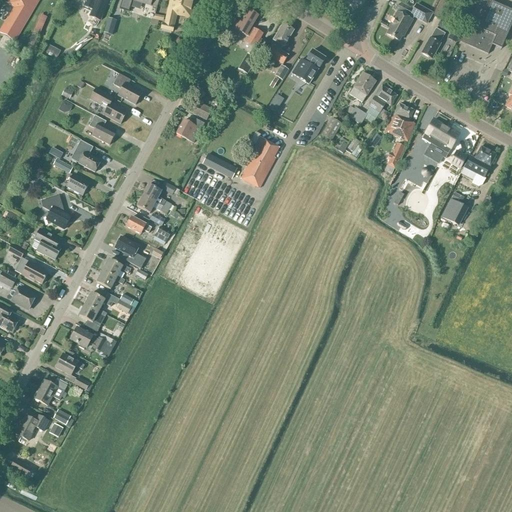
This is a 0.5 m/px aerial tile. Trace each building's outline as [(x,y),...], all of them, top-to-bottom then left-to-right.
[(14,8),(0,30),(0,34),(14,43),(39,0),(8,0),(6,3),(14,8)] [(100,22),(108,0),(96,0),(89,17),(100,22)] [(150,6),(151,0),(122,0),(119,9),(128,12),(132,0),(150,6)] [(190,18),(194,0),(170,0),(167,13),(166,13),(164,23),(163,23),(161,31),(172,34),(174,27),(175,27),(177,15),(190,18)] [(440,18),(449,0),(440,0),(433,15),(440,18)] [(501,49),(511,23),(511,11),(490,2),(478,28),(468,24),(460,43),(488,55),(493,43),(497,45),(496,47),(501,49)] [(432,14),(416,5),(411,14),(406,11),(403,16),(397,13),(388,29),(389,30),(386,35),(399,42),(401,36),(403,37),(414,18),(426,24),(432,14)] [(249,29),(257,16),(248,11),(241,23),(235,20),(230,28),(246,37),(247,35),(249,36),(246,41),(255,46),(261,36),(249,29)] [(40,14),(34,29),(41,32),(47,17),(40,14)] [(440,22),(437,28),(447,34),(450,29),(451,30),(450,31),(459,36),(461,31),(449,24),(448,26),(440,21),(440,22)] [(283,47),(293,31),(283,25),(282,25),(273,41),(271,46),(272,47),(267,55),(283,65),(288,56),(280,51),(282,47),(283,47)] [(430,38),(421,54),(431,60),(440,44),(439,44),(445,34),(436,29),(430,39),(430,38)] [(50,47),(44,57),(53,62),(55,59),(57,61),(61,53),(50,47)] [(325,58),(313,50),(307,59),(309,60),(307,63),(301,59),(292,73),(309,84),(318,70),(316,69),(318,66),(320,67),(325,58)] [(281,66),(274,76),(283,81),(289,71),(281,66)] [(362,103),(366,97),(375,83),(362,74),(353,89),(349,95),(362,103)] [(135,106),(141,94),(127,86),(130,81),(119,75),(113,85),(121,90),(118,96),(135,106)] [(511,83),(505,80),(501,89),(508,93),(511,84),(511,83)] [(361,112),(354,122),(360,126),(367,116),(375,121),(385,104),(390,107),(396,97),(381,87),(375,97),(368,107),(370,108),(365,115),(361,112)] [(120,125),(126,113),(110,105),(113,99),(95,90),(90,100),(106,109),(103,115),(120,125)] [(69,114),(72,104),(63,101),(60,110),(69,114)] [(206,121),(211,110),(195,101),(189,112),(206,121)] [(409,122),(413,111),(399,105),(393,119),(392,118),(385,132),(407,142),(415,124),(409,122)] [(354,122),(361,112),(355,108),(348,119),(354,122)] [(109,146),(115,134),(103,128),(106,122),(94,116),(89,127),(95,130),(91,136),(109,146)] [(194,120),(190,118),(187,123),(183,121),(176,134),(193,144),(204,125),(194,119),(194,120)] [(331,142),(341,125),(331,119),(321,136),(331,142)] [(442,158),(445,159),(459,136),(433,121),(422,140),(430,145),(423,156),(438,165),(442,158)] [(381,138),(375,135),(372,140),(378,144),(381,139),(381,138)] [(259,189),(275,159),(274,158),(279,148),(260,138),(254,148),(256,149),(240,180),(254,187),(255,186),(259,189)] [(359,143),(354,139),(347,149),(352,152),(359,143)] [(80,142),(70,160),(78,164),(94,173),(100,162),(89,156),(93,149),(80,142)] [(395,169),(404,147),(397,144),(387,166),(395,169)] [(356,158),(362,150),(357,147),(351,155),(356,158)] [(484,178),(495,156),(480,148),(474,159),(471,157),(467,164),(466,164),(463,168),(484,178)] [(232,179),(237,169),(207,153),(202,163),(232,179)] [(460,168),(465,160),(456,154),(451,163),(460,168)] [(69,175),(72,169),(56,160),(52,166),(69,175)] [(34,188),(39,180),(25,173),(21,181),(18,188),(26,192),(29,185),(34,188)] [(82,196),(88,184),(73,176),(66,187),(82,196)] [(172,196),(176,189),(164,183),(160,190),(172,196)] [(163,207),(169,210),(171,205),(165,202),(158,198),(161,192),(149,185),(143,196),(155,203),(163,207),(162,207),(163,207)] [(460,196),(455,193),(451,200),(457,203),(460,196)] [(64,230),(70,217),(62,213),(63,213),(61,206),(59,196),(41,202),(42,208),(50,213),(48,217),(47,217),(45,218),(48,225),(52,224),(64,230)] [(149,214),(155,203),(143,196),(137,207),(149,214)] [(468,209),(450,200),(441,218),(458,227),(468,209)] [(6,211),(4,218),(14,222),(17,215),(6,211)] [(149,221),(161,227),(165,221),(153,214),(149,221)] [(155,231),(151,229),(145,225),(131,218),(126,227),(140,235),(142,231),(152,236),(155,231)] [(164,243),(167,239),(170,233),(160,227),(154,237),(164,243)] [(60,241),(40,230),(34,241),(34,240),(32,242),(34,243),(31,248),(37,251),(36,252),(43,256),(44,255),(54,261),(61,248),(57,246),(60,241)] [(121,238),(115,249),(124,254),(121,260),(140,270),(146,260),(135,255),(139,247),(121,238)] [(21,260),(24,253),(11,246),(7,252),(21,260)] [(22,259),(15,272),(21,276),(34,282),(34,281),(41,285),(47,274),(40,270),(41,269),(28,262),(22,259)] [(116,279),(117,277),(121,270),(128,274),(130,270),(122,266),(122,267),(108,260),(102,272),(116,279)] [(135,275),(145,281),(148,276),(138,270),(135,275)] [(15,280),(0,272),(0,282),(11,288),(15,280)] [(124,281),(117,277),(116,279),(102,272),(96,283),(110,290),(115,281),(122,285),(124,281)] [(28,310),(35,297),(19,288),(12,302),(28,310)] [(98,312),(99,311),(103,304),(110,307),(112,303),(105,299),(104,301),(91,294),(85,305),(98,312)] [(119,301),(130,307),(133,301),(123,295),(119,301)] [(127,315),(131,307),(130,307),(119,301),(115,308),(127,315)] [(0,328),(12,334),(19,321),(10,317),(12,312),(0,305),(0,328)] [(106,314),(99,311),(98,312),(85,305),(78,316),(92,324),(97,315),(104,319),(106,314)] [(97,341),(92,338),(92,337),(76,329),(70,341),(86,349),(89,344),(94,347),(93,349),(99,352),(104,342),(98,339),(97,341)] [(82,370),(84,366),(62,355),(55,368),(70,376),(75,367),(82,370)] [(89,385),(77,378),(73,385),(85,391),(89,385)] [(56,381),(53,386),(44,381),(34,400),(47,406),(51,398),(59,402),(67,387),(56,381)] [(65,425),(68,420),(56,413),(53,419),(65,425)] [(48,422),(37,416),(34,421),(25,416),(15,435),(28,442),(35,429),(42,432),(48,422)] [(63,429),(54,425),(49,434),(58,439),(63,429)] [(27,478),(31,470),(15,460),(10,468),(27,478)]
